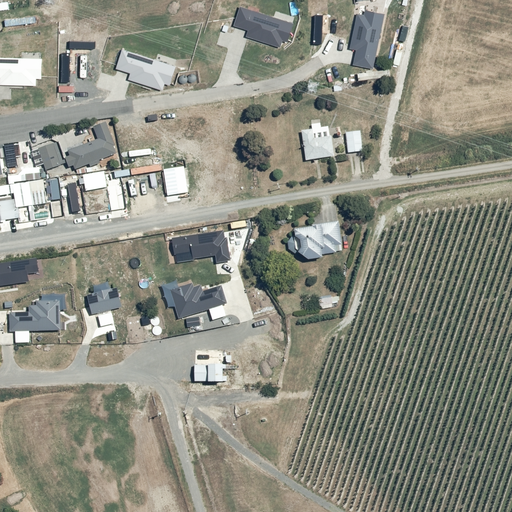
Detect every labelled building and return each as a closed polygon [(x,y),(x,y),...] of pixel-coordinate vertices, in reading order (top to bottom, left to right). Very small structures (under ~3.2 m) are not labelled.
[(356,24),(367,23),(368,35),(379,34),(378,22),(386,21),(383,0),(378,0),(354,2),(356,24)] [(346,72),(329,76),(331,83),(348,79),(346,72)] [(64,158),(62,151),(58,142),(38,149),(46,171),(69,164),(71,170),(88,164),(89,167),(101,163),(100,160),(117,154),(106,120),(92,125),(98,139),(68,150),(70,156),(64,158)] [(320,127),(320,123),(311,124),(312,129),(301,130),(306,160),(333,156),(329,126),(320,127)] [(362,151),(360,131),(346,132),(347,152),(362,151)] [(24,169),(26,182),(40,179),(39,167),(24,169)] [(42,226),(41,221),(54,218),(51,200),(45,201),(44,196),(46,195),(43,179),(40,179),(26,182),(21,182),(13,184),(15,195),(21,194),(22,203),(26,202),(29,222),(33,222),(34,228),(42,226)] [(114,203),(113,192),(92,194),(93,205),(114,203)] [(0,223),(6,223),(6,221),(20,219),(18,199),(0,201),(0,223)] [(292,254),(294,254),(296,254),(299,254),(307,259),(323,258),(322,255),(342,253),(339,221),(311,224),(311,226),(294,228),(295,236),(292,236),(291,237),(289,238),(288,239),(287,240),(287,242),(287,243),(286,245),(287,246),(287,248),(288,249),(288,251),(290,252),(291,253),(292,254)] [(210,310),(215,308),(214,306),(226,303),(224,296),(221,285),(202,290),(201,286),(193,288),(192,283),(189,283),(188,277),(165,283),(161,284),(167,308),(174,306),(178,319),(184,317),(188,328),(201,325),(198,313),(210,310)] [(100,327),(107,325),(109,333),(107,333),(109,341),(117,339),(113,322),(111,310),(121,308),(116,287),(110,289),(109,282),(92,286),(93,293),(86,294),(90,309),(92,317),(98,315),(100,327)] [(42,301),(36,301),(36,304),(29,304),(29,308),(26,308),(26,311),(9,312),(10,331),(52,330),(65,330),(65,321),(60,321),(60,311),(66,311),(66,293),(41,293),(42,301)] [(339,303),(338,294),(318,297),(320,309),(332,307),(331,304),(339,303)] [(149,316),(141,318),(143,330),(151,329),(149,316)] [(223,377),(223,369),(227,369),(227,364),(218,364),(194,364),(194,382),(227,381),(227,377),(223,377)] [(259,381),(259,372),(243,371),(243,380),(259,381)]
